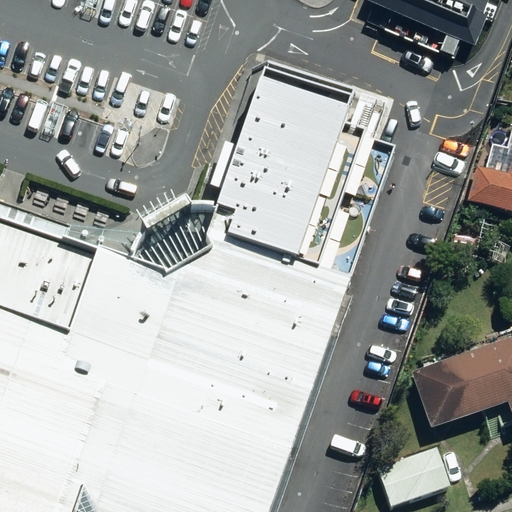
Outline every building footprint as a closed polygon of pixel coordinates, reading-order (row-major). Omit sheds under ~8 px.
[(367,0),(364,8),(472,53),(494,0),(367,0)] [(214,224),(211,236),(348,285),(396,151),(351,134),(342,131),(354,93),(268,63),(265,71),(247,124),(214,224)] [(496,179),(480,174),(471,207),(511,218),(511,151),(505,150),(496,179)] [(0,212),(0,230),(62,252),(68,236),(0,212)] [(131,258),(125,273),(164,287),(205,263),(201,254),(211,236),(214,224),(209,222),(188,221),(181,225),(178,221),(133,246),(136,251),(131,258)] [(271,511),(348,285),(211,236),(201,254),(205,263),(164,287),(125,273),(62,252),(0,230),(0,511),(271,511)] [(428,435),(504,411),(511,434),(511,344),(409,377),(428,435)] [(377,473),(389,511),(395,511),(448,496),(435,455),(377,473)]
